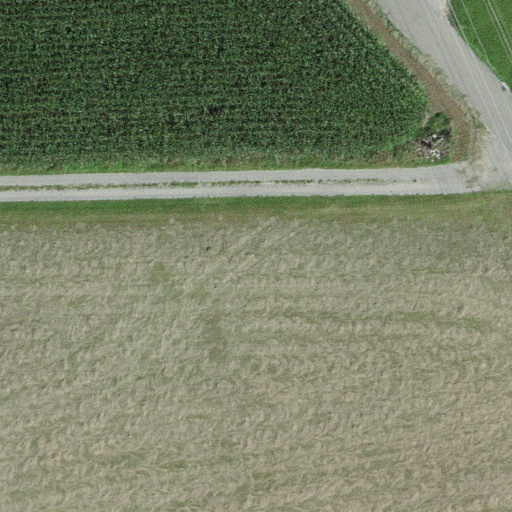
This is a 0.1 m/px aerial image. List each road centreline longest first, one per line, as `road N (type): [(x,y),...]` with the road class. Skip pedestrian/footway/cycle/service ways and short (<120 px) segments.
road 1 (track): [(511,177),(0,190)]
road 2 (track): [(371,0),(511,140)]
